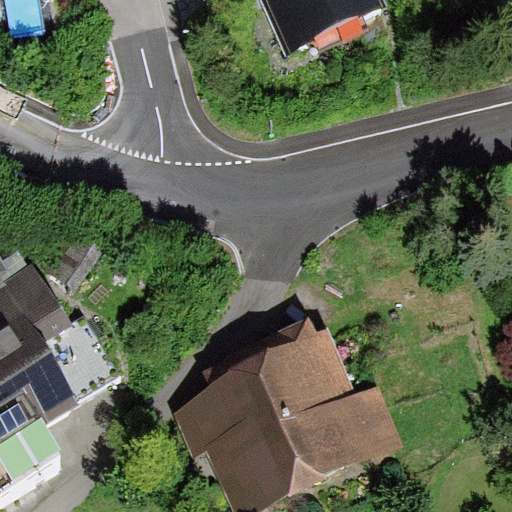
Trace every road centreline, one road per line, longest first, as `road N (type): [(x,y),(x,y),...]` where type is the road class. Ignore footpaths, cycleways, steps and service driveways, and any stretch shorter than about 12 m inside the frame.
road 1 (residential): [(511,124),(283,187),(154,186)]
road 2 (residential): [(154,186),(162,147),(129,0)]
road 3 (residential): [(154,186),(27,150),(0,133)]
